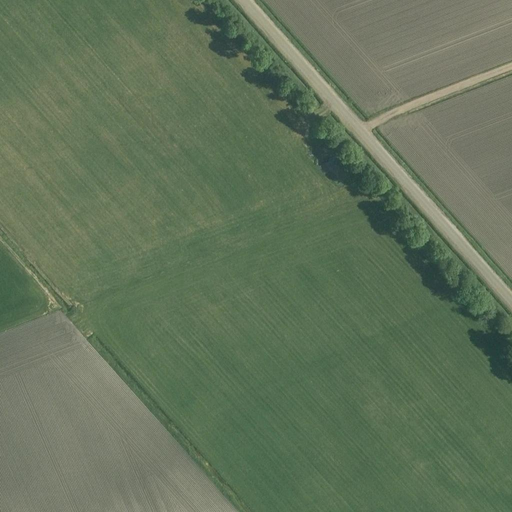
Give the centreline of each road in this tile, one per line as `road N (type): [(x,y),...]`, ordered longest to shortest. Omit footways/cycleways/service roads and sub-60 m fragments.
road 1 (tertiary): [(511,300),(240,0)]
road 2 (track): [(360,132),(511,74)]
